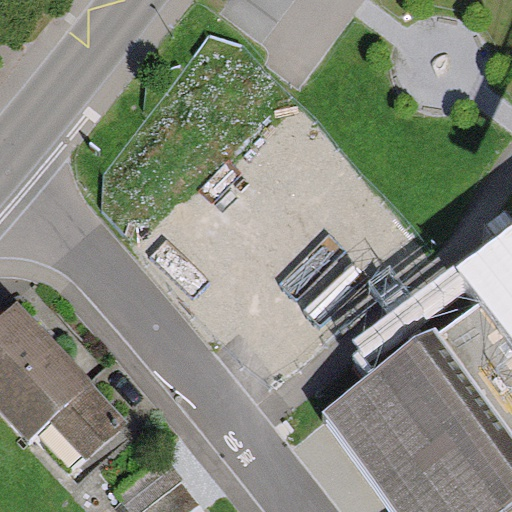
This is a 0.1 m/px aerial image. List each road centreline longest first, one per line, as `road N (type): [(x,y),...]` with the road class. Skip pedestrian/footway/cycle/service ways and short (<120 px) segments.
road 1 (residential): [(305,511),(165,332),(0,177)]
road 2 (tertiary): [(126,0),(0,160)]
